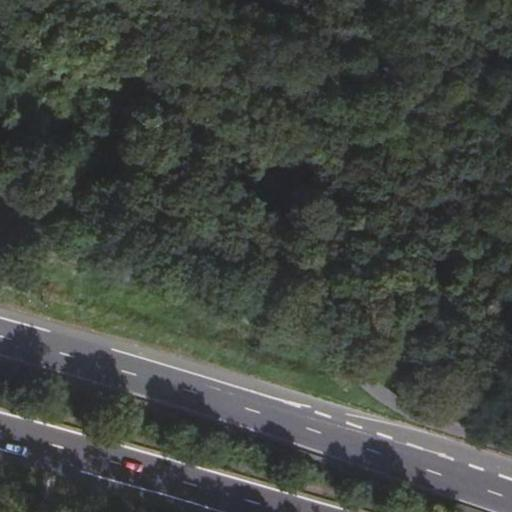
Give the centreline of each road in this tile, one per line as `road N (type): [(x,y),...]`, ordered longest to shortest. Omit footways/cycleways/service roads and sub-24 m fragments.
road 1 (trunk): [(511,497),(0,339)]
road 2 (trunk): [(0,435),(268,511)]
